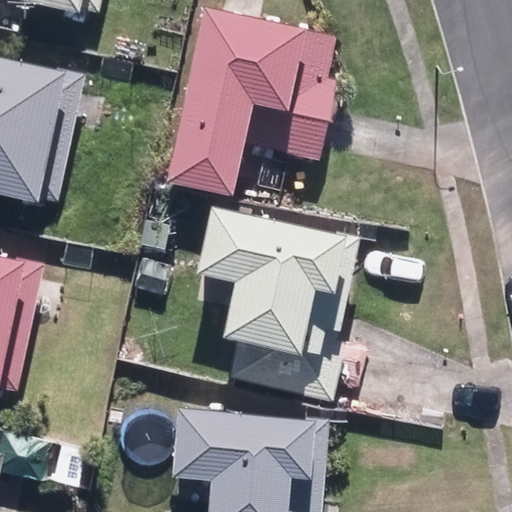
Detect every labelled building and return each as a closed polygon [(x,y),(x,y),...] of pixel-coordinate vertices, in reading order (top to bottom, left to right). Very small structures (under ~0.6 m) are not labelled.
[(7,0),(90,21),(94,0),(7,0)] [(159,180),(224,195),(234,145),(312,161),(330,83),(322,80),(329,40),(195,12),(159,180)] [(0,61),(0,194),(52,207),(81,80),(0,61)] [(226,380),(327,402),(337,349),(317,344),(321,333),(332,334),(351,241),(201,209),(187,274),(227,282),(214,340),(233,343),(226,380)] [(138,242),(152,244),(157,220),(141,218),(138,242)] [(0,262),(0,393),(10,395),(38,272),(0,262)] [(323,511),(324,510),(316,510),(321,423),(168,413),(164,477),(201,479),(198,511),(323,511)]
